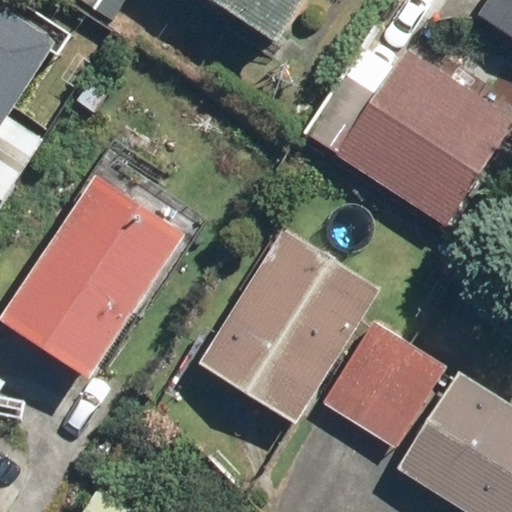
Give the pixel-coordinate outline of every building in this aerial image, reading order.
[(134,0),(72,0),(119,27),(134,0)] [(207,0),(288,51),(320,0),(207,0)] [(511,0),(495,0),(484,19),(511,36),(511,0)] [(0,10),(0,147),(62,48),(0,10)] [(450,229),(511,134),(511,116),(409,50),(339,157),(450,229)] [(95,185),(9,319),(103,380),(190,246),(95,185)] [(386,291),(286,231),(203,368),(304,428),(386,291)] [(511,511),(511,407),(462,377),(403,474),(465,511),(511,511)] [(137,511),(99,489),(85,511),(137,511)]
